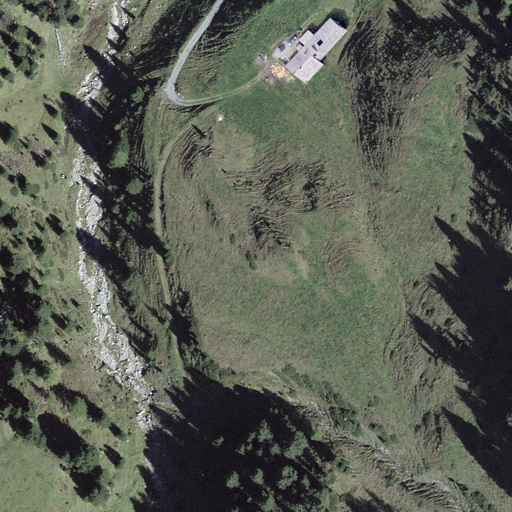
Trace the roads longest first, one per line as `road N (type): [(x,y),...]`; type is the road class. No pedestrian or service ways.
road 1 (track): [(223,96),(180,133),(159,184),(160,267),(197,422),(186,511)]
road 2 (track): [(222,0),(186,48),(170,84),(177,101),(223,96),(251,83),(298,32)]
